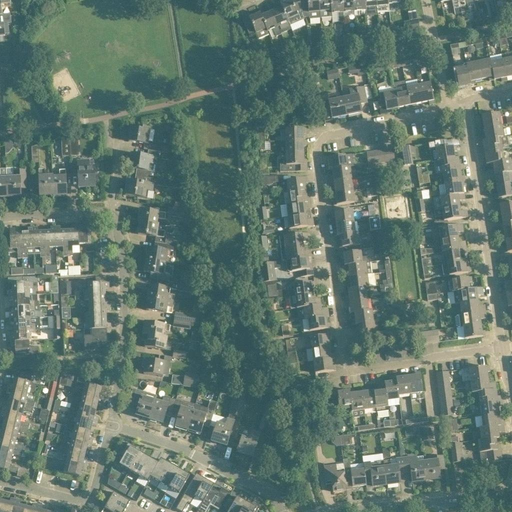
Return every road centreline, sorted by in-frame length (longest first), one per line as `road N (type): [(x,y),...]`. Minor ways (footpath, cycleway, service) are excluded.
road 1 (residential): [(350,369),(318,143),(448,111)]
road 2 (residential): [(500,348),(465,103)]
road 3 (residential): [(110,427),(123,322),(110,215)]
road 4 (residential): [(283,511),(273,495),(184,448),(110,427)]
road 5 (residential): [(342,511),(511,490)]
road 6 (residential): [(350,369),(500,348)]
